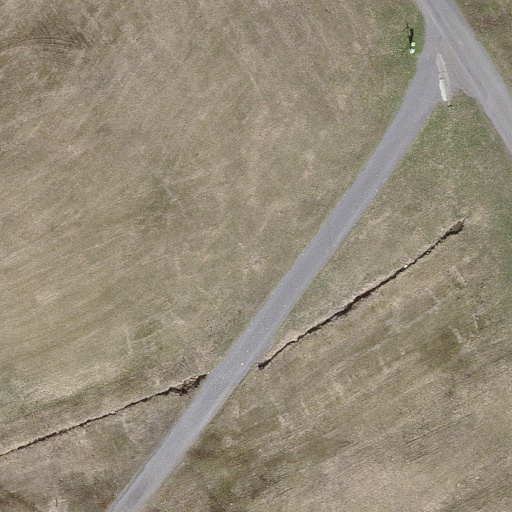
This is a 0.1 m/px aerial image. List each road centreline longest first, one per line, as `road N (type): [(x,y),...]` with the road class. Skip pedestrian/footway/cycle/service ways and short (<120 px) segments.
road 1 (track): [(452,41),(392,173),(192,459),(145,511)]
road 2 (unclassified): [(511,159),(429,0)]
